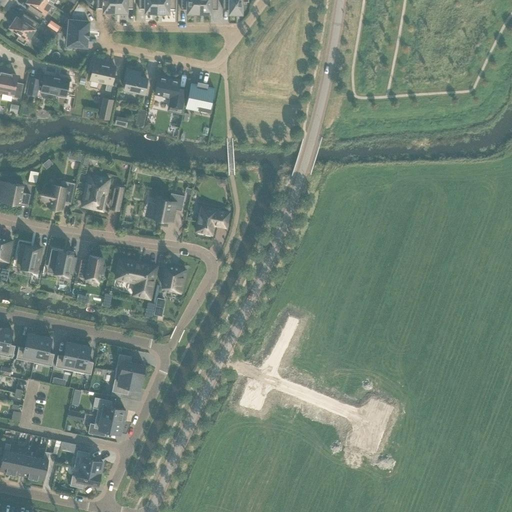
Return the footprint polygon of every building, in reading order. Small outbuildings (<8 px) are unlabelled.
[(41,19),(51,4),(44,0),(27,0),(27,2),(30,4),(26,10),(41,19)] [(115,12),(114,0),(96,0),(96,8),(103,8),(103,12),(115,12)] [(133,0),(114,0),(115,12),(127,12),(127,8),(133,9),(133,0)] [(138,0),(138,9),(145,9),(145,13),(157,13),(156,0),(138,0)] [(156,0),(157,13),(169,13),(169,9),(175,9),(175,0),(156,0)] [(187,13),(199,13),(198,0),(180,0),(180,9),(187,9),(187,13)] [(198,0),(199,13),(211,14),(211,10),(217,10),(217,0),(198,0)] [(229,14),(241,14),(241,2),(248,2),(248,0),(222,0),(222,10),(229,10),(229,14)] [(86,47),(87,37),(88,37),(88,31),(88,22),(82,21),(84,8),(79,5),(73,13),(73,20),(69,20),(67,45),(86,47)] [(16,17),(10,27),(20,34),(16,40),(24,45),(38,23),(23,14),(20,19),(16,17)] [(47,26),(57,32),(60,27),(51,20),(47,26)] [(56,33),(48,28),(44,34),(52,39),(56,33)] [(106,83),(105,90),(110,91),(111,86),(112,86),(114,77),(113,77),(115,68),(94,63),(93,64),(92,64),(90,71),(92,71),(90,79),(106,83)] [(136,72),(128,70),(124,89),(139,92),(138,98),(143,99),(147,79),(135,77),(136,72)] [(0,92),(13,95),(12,97),(20,98),(23,84),(16,83),(17,77),(14,77),(14,75),(0,71),(0,92)] [(39,80),(30,78),(27,93),(36,95),(37,90),(41,91),(65,96),(69,79),(44,75),(43,82),(39,81),(39,80)] [(180,82),(158,77),(154,94),(171,97),(168,110),(180,112),(184,93),(178,91),(180,82)] [(190,84),(185,108),(198,110),(199,108),(209,110),(210,108),(214,89),(205,87),(206,85),(198,84),(198,86),(190,84)] [(99,117),(109,120),(114,100),(103,97),(99,117)] [(9,113),(17,114),(18,105),(11,104),(9,113)] [(146,111),(138,109),(135,124),(143,126),(146,111)] [(117,115),(116,123),(127,124),(128,117),(117,115)] [(142,173),(152,175),(154,169),(143,166),(142,173)] [(163,177),(174,180),(175,173),(165,171),(163,177)] [(103,210),(109,179),(89,175),(82,206),(103,210)] [(117,180),(110,204),(119,207),(127,183),(117,180)] [(22,192),(23,185),(7,182),(5,191),(0,190),(0,200),(28,206),(30,194),(22,192)] [(70,203),(74,184),(62,182),(61,187),(52,185),(52,189),(45,188),(43,200),(49,201),(48,205),(49,205),(51,207),(54,208),(56,206),(62,208),(63,202),(70,203)] [(184,196),(171,193),(169,200),(158,198),(157,205),(152,204),(150,213),(155,214),(154,218),(172,222),(174,209),(181,211),(184,196)] [(218,209),(201,205),(195,231),(212,235),(214,225),(226,227),(229,213),(217,210),(218,209)] [(8,259),(12,240),(0,237),(0,259),(6,261),(6,259),(8,259)] [(43,249),(21,244),(18,257),(25,259),(23,269),(38,272),(43,249)] [(73,253),(51,249),(48,262),(55,263),(53,274),(68,277),(73,253)] [(94,256),(90,255),(89,257),(88,261),(81,259),(77,277),(93,280),(98,281),(99,279),(100,274),(103,274),(105,266),(102,265),(103,260),(103,258),(98,257),(94,256)] [(143,264),(120,259),(115,278),(138,283),(136,294),(133,294),(133,295),(150,298),(156,267),(156,266),(155,268),(143,266),(143,264)] [(179,269),(179,268),(167,265),(162,288),(169,290),(168,295),(169,295),(169,291),(180,294),(185,271),(179,269)] [(146,308),(153,310),(155,303),(147,302),(146,308)] [(0,328),(0,355),(12,358),(15,345),(9,344),(12,330),(0,328)] [(34,362),(39,336),(27,333),(24,347),(18,346),(16,358),(34,362)] [(39,336),(34,362),(51,366),(54,354),(48,353),(51,339),(39,336)] [(73,371),(78,344),(67,342),(64,356),(58,355),(55,367),(73,371)] [(78,344),(73,371),(91,375),(93,362),(87,361),(90,347),(78,344)] [(115,371),(142,377),(144,365),(130,362),(131,356),(119,354),(115,371)] [(0,369),(0,373),(9,376),(11,369),(1,366),(0,369)] [(140,384),(142,377),(115,371),(115,372),(116,372),(112,391),(128,395),(129,387),(139,389),(140,384)] [(96,416),(122,422),(125,410),(111,407),(112,401),(100,398),(96,416)] [(120,433),(122,422),(96,416),(93,428),(120,433)] [(6,443),(4,450),(0,467),(0,471),(11,473),(15,452),(9,451),(10,444),(6,443)] [(67,451),(74,453),(75,444),(69,443),(67,451)] [(79,469),(100,473),(102,462),(88,459),(90,453),(77,450),(75,461),(80,462),(79,469)] [(37,457),(33,478),(44,481),(48,460),(48,459),(50,452),(45,451),(43,458),(37,457)] [(15,452),(11,473),(22,476),(26,455),(15,452)] [(26,455),(22,476),(33,478),(37,457),(26,455)] [(79,469),(77,476),(72,474),(70,486),(82,488),(83,482),(97,485),(100,473),(79,469)]
